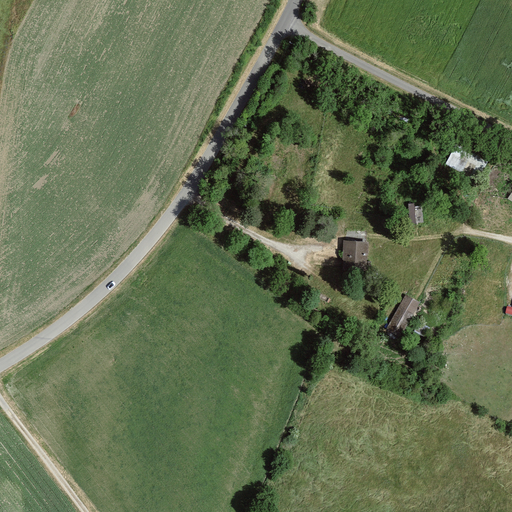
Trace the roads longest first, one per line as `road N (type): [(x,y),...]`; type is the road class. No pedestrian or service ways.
road 1 (unclassified): [(0,376),(64,335),(144,259),(191,201),(290,29)]
road 2 (unclassified): [(290,29),(511,143)]
road 3 (track): [(0,402),(87,511)]
road 4 (track): [(191,201),(279,244),(319,250)]
